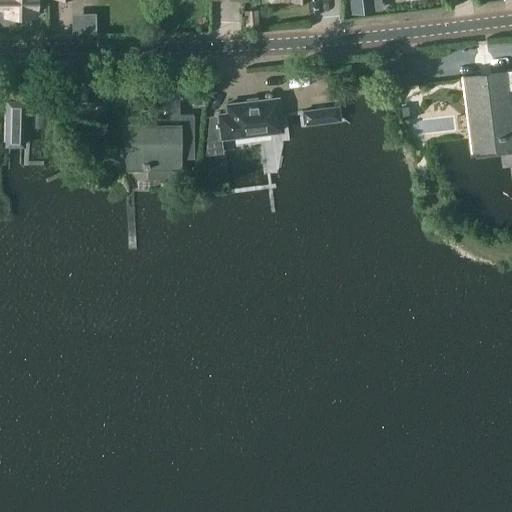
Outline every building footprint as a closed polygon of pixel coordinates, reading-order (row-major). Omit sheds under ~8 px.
[(45,7),(44,0),(0,0),(0,6),(7,6),(7,13),(35,14),(35,7),(45,7)] [(373,0),(350,0),(352,14),(374,11),(373,0)] [(259,27),(258,26),(257,11),(246,12),(247,27),(247,28),(259,27)] [(210,66),(196,68),(196,78),(210,78),(210,66)] [(492,74),(467,77),(471,113),(471,114),(475,145),(510,141),(506,120),(511,119),(511,115),(511,113),(508,89),(511,88),(511,68),(506,69),(506,73),(492,74)] [(49,101),(50,82),(37,81),(35,100),(49,101)] [(179,113),(179,89),(160,90),(161,114),(162,124),(127,124),(129,166),(149,165),(149,164),(181,163),(181,158),(195,158),(193,112),(179,113)] [(205,104),(205,94),(194,94),(194,104),(205,104)] [(228,114),(219,115),(222,138),(282,131),(280,113),(278,98),(257,101),(257,100),(256,100),(256,101),(249,102),(249,101),(248,101),(248,102),(227,105),(228,113),(228,114)] [(8,114),(8,148),(9,148),(24,149),(25,101),(12,101),(10,101),(9,101),(8,114)] [(304,127),(341,122),(339,107),(302,111),(304,127)] [(208,140),(207,154),(222,152),(220,139),(208,140)]
